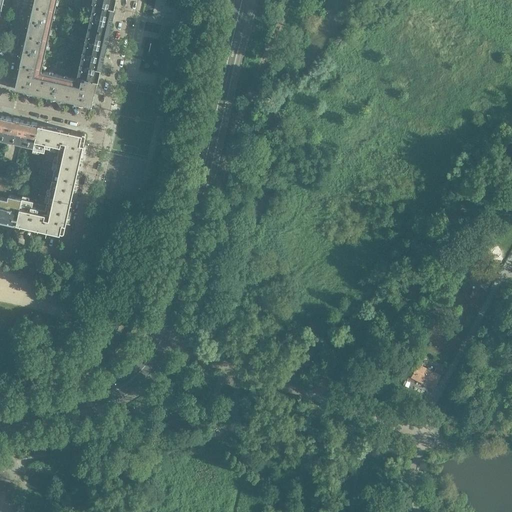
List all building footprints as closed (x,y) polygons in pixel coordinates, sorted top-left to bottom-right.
[(55,9),(57,0),(34,0),(34,4),(55,9)] [(114,12),(115,10),(114,9),(115,7),(94,3),(94,4),(95,4),(93,15),(112,19),(113,13),(114,12)] [(49,38),(55,9),(34,4),(27,33),(49,38)] [(109,31),(112,19),(93,15),(90,27),(109,31)] [(107,43),(109,31),(90,27),(88,39),(107,43)] [(42,67),(49,38),(27,33),(20,63),(42,67)] [(104,55),(107,43),(88,39),(85,51),(104,55)] [(103,61),(104,55),(85,51),(82,63),(101,67),(102,66),(103,65),(103,63),(103,61)] [(39,93),(43,71),(41,71),(42,67),(20,63),(20,64),(15,87),(39,93)] [(98,80),(101,67),(82,63),(79,75),(98,80)] [(69,99),(74,78),(43,71),(39,93),(69,99)] [(92,105),(97,84),(98,80),(98,81),(98,80),(79,75),(77,75),(76,78),(74,78),(69,99),(92,105)] [(0,135),(8,138),(13,117),(0,114),(0,135)] [(21,141),(25,120),(13,117),(8,138),(21,141)] [(34,144),(39,123),(25,120),(21,141),(34,144)] [(50,146),(54,127),(39,123),(34,144),(36,144),(35,148),(39,148),(38,152),(44,153),(45,148),(46,145),(50,146)] [(64,232),(79,167),(86,136),(86,135),(85,134),(84,134),(54,127),(50,146),(46,145),(45,148),(60,152),(59,157),(60,157),(58,167),(56,167),(51,191),(53,191),(50,201),(49,201),(48,205),(33,202),(33,206),(36,207),(32,226),(62,233),(63,233),(64,232)] [(0,219),(16,223),(22,198),(8,195),(8,198),(0,196),(0,219)] [(32,226),(36,207),(33,206),(33,202),(31,201),(31,200),(26,198),(26,199),(22,198),(16,223),(32,226)] [(434,388),(440,376),(440,375),(434,372),(417,364),(411,377),(434,388)]
